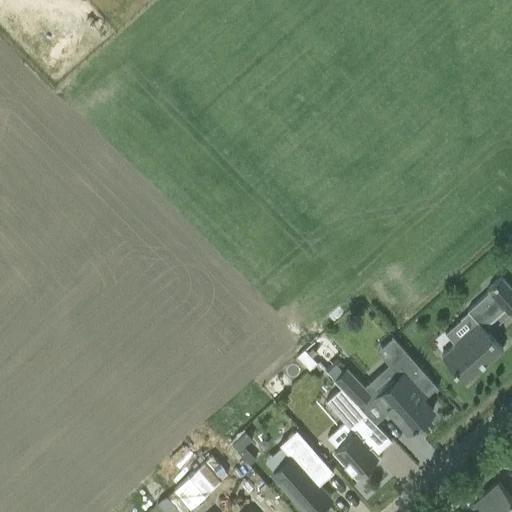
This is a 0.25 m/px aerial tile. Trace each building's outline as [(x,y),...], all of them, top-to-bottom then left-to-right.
[(441,355),(464,381),(502,348),(487,331),(503,318),(505,321),(511,314),(511,289),(500,276),(487,288),(488,290),(466,310),(478,322),(441,355)] [(184,323),(153,351),(172,372),(204,344),(184,323)] [(91,327),(86,349),(124,358),(130,336),(91,327)] [(204,344),(172,372),(191,393),(222,365),(204,344)] [(316,361),(304,348),(296,356),(308,369),(316,361)] [(86,349),(80,370),(119,379),(124,358),(86,349)] [(399,375),(375,396),(396,420),(402,415),(413,427),(432,410),(422,398),(425,395),(422,392),(433,382),(404,349),(388,363),(399,375)] [(222,365),(191,393),(210,415),(242,387),(222,365)] [(346,366),(333,379),(340,387),(340,386),(358,405),(371,392),(346,366)] [(80,370),(76,387),(115,397),(119,379),(80,370)] [(340,386),(325,400),(353,432),(333,449),(344,461),(343,462),(351,470),(356,475),(377,456),(375,453),(391,439),(358,405),(340,386)] [(76,387),(67,422),(111,411),(115,397),(76,387)] [(111,411),(67,422),(92,450),(122,424),(111,411)] [(122,424),(92,450),(104,464),(134,437),(122,424)] [(238,450),(251,438),(245,431),(232,443),(238,450)] [(289,457),(272,472),(306,511),(314,511),(330,499),(315,482),(318,479),(322,483),(333,473),(296,431),(279,446),(289,457)] [(134,437),(104,464),(117,478),(147,451),(134,437)] [(484,511),(511,511),(511,497),(497,481),(475,501),(484,511)] [(47,483),(29,499),(40,511),(69,511),(71,510),(47,483)] [(40,511),(29,499),(16,511),(40,511)]
